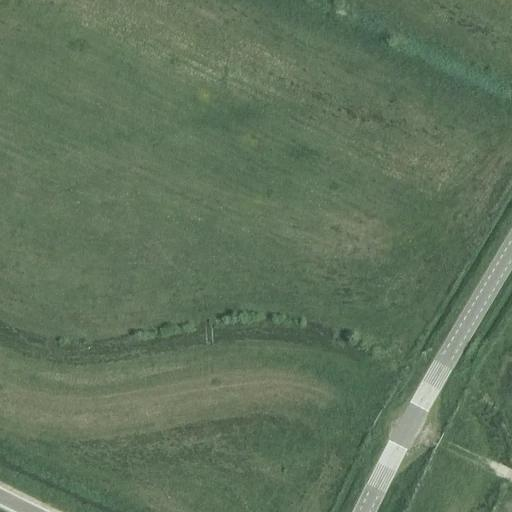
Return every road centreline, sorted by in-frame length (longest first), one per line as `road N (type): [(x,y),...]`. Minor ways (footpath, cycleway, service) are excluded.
road 1 (track): [(0,375),(75,400),(248,378),(407,426)]
road 2 (tertiary): [(366,511),(511,249)]
